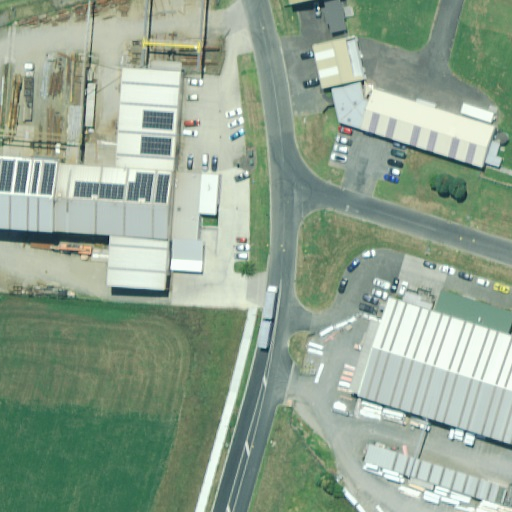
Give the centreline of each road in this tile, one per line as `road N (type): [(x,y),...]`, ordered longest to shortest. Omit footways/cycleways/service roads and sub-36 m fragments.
road 1 (unclassified): [(286,183),(270,368),(230,511)]
road 2 (unclassified): [(511,253),(286,183)]
road 3 (unclassified): [(255,0),(286,183)]
